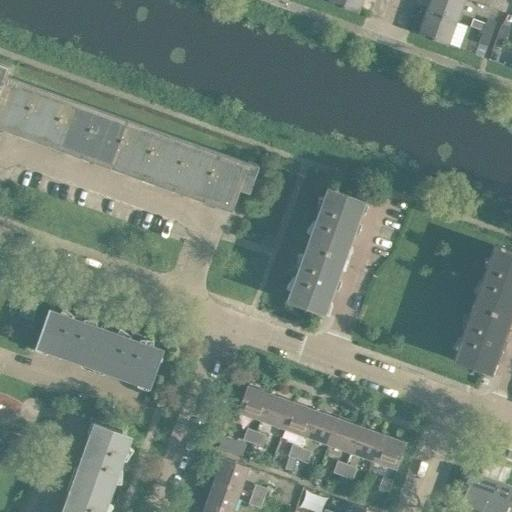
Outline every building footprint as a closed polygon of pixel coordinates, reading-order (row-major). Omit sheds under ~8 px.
[(361,0),(327,0),(327,1),(358,12),(358,11),(357,10),(361,0)] [(430,0),(427,10),(456,21),(463,0),(430,0)] [(456,21),(427,10),(419,32),(418,32),(418,33),(448,44),(449,43),(448,43),(456,21)] [(487,19),(483,30),(491,33),(495,22),(487,19)] [(501,24),(497,35),(505,38),(509,27),(501,24)] [(491,33),(483,30),(479,43),(487,46),(491,33)] [(505,38),(497,35),(493,48),(501,51),(505,38)] [(0,126),(231,209),(239,187),(249,191),(259,164),(248,160),(246,166),(5,79),(11,63),(0,58),(0,126)] [(327,185),(306,242),(346,256),(354,232),(358,234),(361,225),(357,224),(366,199),(327,185)] [(306,242),(286,299),(326,313),(334,289),(338,290),(341,281),(337,280),(346,256),(306,242)] [(511,251),(493,245),(472,302),(511,315),(511,251)] [(24,299),(18,315),(32,320),(38,304),(24,299)] [(511,315),(472,302),(452,359),(491,373),(500,348),(504,350),(507,341),(504,340),(511,316),(511,315)] [(35,347),(93,368),(107,328),(83,320),(84,316),(75,313),(74,317),(49,308),(35,347)] [(107,328),(93,368),(149,388),(164,349),(139,340),(140,336),(132,333),(130,337),(107,328)] [(237,411),(260,419),(270,392),(247,384),(237,411)] [(260,419),(283,427),(293,400),(270,392),(260,419)] [(283,427),(305,436),(315,408),(293,400),(283,427)] [(305,436),(328,444),(338,416),(315,408),(305,436)] [(328,444),(351,452),(361,424),(338,416),(328,444)] [(93,421),(73,477),(113,492),(121,468),(124,469),(127,461),(124,459),(133,435),(93,421)] [(351,452),(374,460),(384,433),(361,424),(351,452)] [(243,439),(252,442),(256,431),(247,428),(243,439)] [(256,431),(252,442),(262,446),(266,434),(256,431)] [(384,433),(374,460),(396,468),(406,441),(384,433)] [(288,455),(297,459),(301,447),(292,444),(288,455)] [(301,447),(297,459),(307,462),(311,451),(301,447)] [(221,456),(213,479),(240,489),(249,466),(221,456)] [(290,456),(287,466),(294,468),(297,459),(290,456)] [(485,459),(480,474),(488,477),(504,482),(509,468),(485,459)] [(333,472),(342,475),(347,463),(337,460),(333,472)] [(347,463),(342,475),(352,478),(356,467),(347,463)] [(505,511),(510,499),(511,499),(511,496),(511,485),(504,482),(488,477),(473,471),(457,511),(505,511)] [(378,488),(388,491),(392,480),(383,476),(378,488)] [(73,477),(60,511),(105,511),(113,492),(73,477)] [(213,479),(205,502),(232,511),(240,489),(213,479)] [(255,484),(252,493),(263,497),(266,488),(255,484)] [(308,488),(303,504),(323,511),(328,494),(308,488)] [(263,497),(252,493),(248,503),(274,511),(280,511),(283,504),(263,497)] [(205,502),(201,511),(232,511),(205,502)] [(377,511),(353,503),(349,511),(377,511)]
